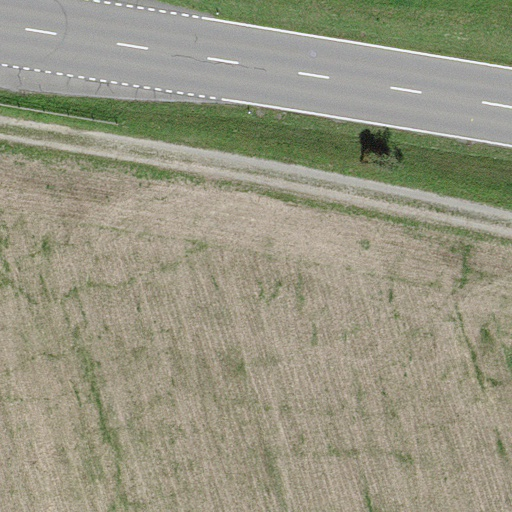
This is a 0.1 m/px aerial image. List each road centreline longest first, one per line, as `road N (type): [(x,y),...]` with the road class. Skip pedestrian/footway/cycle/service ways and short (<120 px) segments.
road 1 (track): [(0,134),(511,236)]
road 2 (primary): [(511,114),(0,34)]
